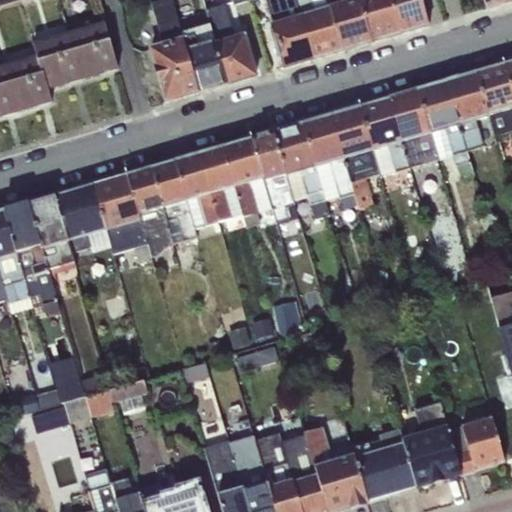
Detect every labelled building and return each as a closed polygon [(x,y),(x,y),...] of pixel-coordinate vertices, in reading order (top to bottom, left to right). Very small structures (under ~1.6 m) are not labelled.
[(198,94),(181,33),(171,0),(165,0),(151,4),(163,47),(151,50),(166,104),(198,94)] [(313,61),(295,0),(278,0),(285,22),(271,25),(285,69),(313,61)] [(327,0),(295,0),(313,61),(342,52),(327,0)] [(371,44),(358,0),(327,0),(342,52),(371,44)] [(358,0),(371,44),(400,35),(390,0),(358,0)] [(390,0),(400,35),(429,27),(421,0),(390,0)] [(511,0),(483,0),(486,10),(511,2),(511,0)] [(209,25),(227,86),(256,78),(243,36),(234,38),(225,6),(205,12),(209,25)] [(105,25),(71,35),(83,80),(109,72),(118,69),(105,25)] [(209,25),(181,33),(198,94),(227,86),(209,25)] [(83,80),(71,35),(36,45),(39,57),(46,84),(48,90),(83,80)] [(39,57),(4,68),(17,113),(52,103),(48,90),(46,84),(39,57)] [(511,96),(504,67),(475,75),(488,119),(494,138),(511,133),(511,96)] [(0,118),(17,113),(4,68),(0,68),(0,118)] [(475,75),(446,84),(467,152),(484,148),(476,122),(488,119),(475,75)] [(446,84),(418,92),(438,162),(453,158),(459,181),(474,177),(467,152),(446,84)] [(418,92),(389,101),(409,170),(438,162),(418,92)] [(389,101),(360,109),(380,178),(396,174),(400,191),(414,187),(409,170),(389,101)] [(360,109),(331,118),(358,208),(359,211),(374,207),(367,182),(380,178),(360,109)] [(331,118),(302,126),(325,203),(340,199),(343,211),(358,208),(331,118)] [(302,126),(273,135),(294,204),(308,200),(314,218),(329,214),(325,203),(302,126)] [(273,135),(252,141),(273,212),(276,225),(298,219),(294,204),(273,135)] [(252,141),(223,150),(244,219),(247,230),(261,226),(258,215),(273,212),(252,141)] [(223,150),(199,157),(219,225),(244,219),(223,150)] [(199,157),(175,164),(195,231),(219,225),(199,157)] [(175,164),(151,171),(173,246),(198,240),(195,231),(175,164)] [(151,171),(127,178),(151,260),(156,259),(168,249),(174,247),(173,246),(151,171)] [(127,178),(93,188),(107,234),(114,257),(134,251),(138,266),(152,262),(151,260),(127,178)] [(93,188),(55,199),(68,244),(71,244),(88,239),(107,234),(93,188)] [(55,199),(29,207),(49,277),(76,269),(68,244),(55,199)] [(29,207),(4,214),(33,310),(35,317),(46,313),(47,315),(59,312),(49,277),(29,207)] [(4,214),(0,215),(0,278),(7,301),(11,316),(33,310),(4,214)] [(88,239),(71,244),(74,253),(91,248),(88,239)] [(499,332),(511,327),(511,293),(489,300),(499,332)] [(295,303),(272,308),(280,340),(303,334),(295,303)] [(269,320),(252,324),(256,341),(274,336),(269,320)] [(511,327),(499,332),(500,334),(511,376),(511,327)] [(244,331),(229,335),(234,351),(249,346),(244,331)] [(275,348),(236,359),(240,373),(279,362),(275,348)] [(85,400),(80,382),(79,379),(73,359),(49,366),(57,391),(61,407),(63,406),(85,400)] [(184,371),(181,371),(185,386),(209,379),(205,364),(184,371)] [(147,368),(108,379),(112,392),(144,382),(150,380),(147,368)] [(107,375),(80,382),(85,400),(109,392),(112,392),(108,379),(107,375)] [(112,392),(109,392),(113,404),(119,402),(123,417),(145,410),(142,397),(148,395),(144,382),(112,392)] [(61,407),(57,391),(35,398),(40,413),(61,407)] [(109,392),(85,400),(91,420),(115,413),(113,404),(109,392)] [(85,400),(63,406),(70,427),(91,420),(85,400)] [(420,433),(402,438),(417,489),(461,476),(448,433),(440,405),(414,412),(420,433)] [(61,407),(40,413),(30,416),(37,437),(70,427),(63,406),(61,407)] [(491,420),(448,433),(461,476),(504,464),(491,420)] [(12,429),(0,430),(0,445),(14,445),(12,429)] [(340,511),(367,504),(351,450),(350,446),(330,452),(323,429),(305,434),(305,436),(327,511),(340,511)] [(381,443),(351,450),(367,504),(417,489),(402,438),(400,431),(378,438),(381,443)] [(279,435),(254,442),(274,511),(327,511),(305,436),(281,443),(279,435)] [(253,438),(229,445),(248,511),(274,511),(254,442),(253,438)] [(248,511),(229,445),(228,443),(204,450),(222,511),(248,511)] [(118,511),(111,487),(106,470),(84,476),(94,511),(118,511)] [(128,482),(111,487),(118,511),(144,511),(142,504),(139,495),(133,497),(128,482)] [(160,499),(142,504),(144,511),(206,511),(198,482),(174,489),(174,492),(159,496),(160,499)]
